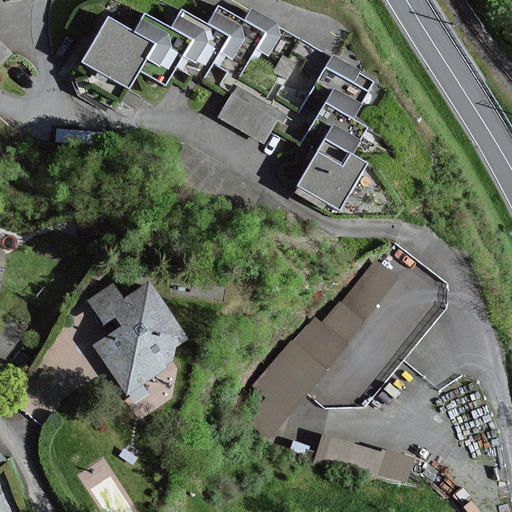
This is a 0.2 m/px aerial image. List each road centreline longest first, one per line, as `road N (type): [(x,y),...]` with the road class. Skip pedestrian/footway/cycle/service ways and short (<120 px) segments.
road 1 (residential): [(437,257),(397,233),(325,222),(230,155),(172,128),(41,123)]
road 2 (track): [(511,439),(491,337),(467,290),(437,257)]
road 3 (secondary): [(511,169),(407,0)]
road 4 (residential): [(43,0),(38,25),(52,101),(41,123)]
